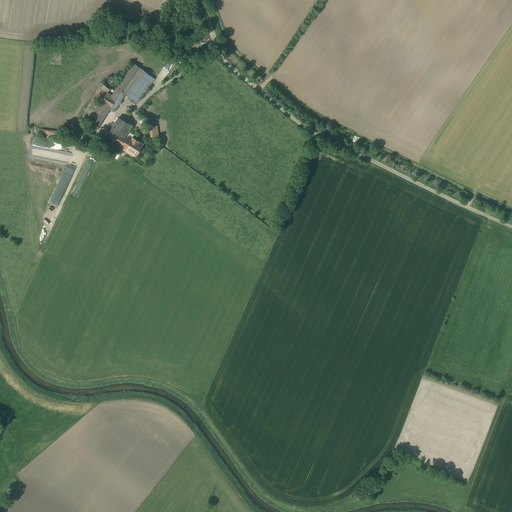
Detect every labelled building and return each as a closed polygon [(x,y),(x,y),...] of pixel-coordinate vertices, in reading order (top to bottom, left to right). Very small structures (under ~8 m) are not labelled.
[(144,71),(133,63),(120,81),(121,82),(117,88),(120,90),(125,94),(129,96),(127,98),(128,99),(135,104),(136,104),(154,79),(144,71)] [(115,78),(113,77),(111,76),(109,76),(107,77),(105,79),(104,81),(104,82),(105,84),(105,86),(107,87),(110,88),(112,88),(114,87),(115,86),(116,84),(116,82),(116,80),(115,78)] [(117,88),(112,96),(121,101),(125,94),(120,90),(117,88)] [(112,96),(107,93),(101,103),(101,104),(110,109),(115,112),(119,104),(120,105),(122,102),(121,101),(112,96)] [(90,121),(87,125),(96,131),(110,109),(101,104),(98,108),(93,117),(90,121)] [(88,114),(93,117),(98,108),(93,105),(88,114)] [(118,117),(103,143),(117,152),(120,147),(127,135),(133,126),(118,117)] [(72,123),(70,125),(91,138),(93,135),(72,123)] [(91,138),(70,125),(66,132),(87,144),(91,138)] [(63,132),(42,129),(41,136),(62,139),(63,132)] [(143,144),(127,135),(120,147),(135,156),(143,144)]
